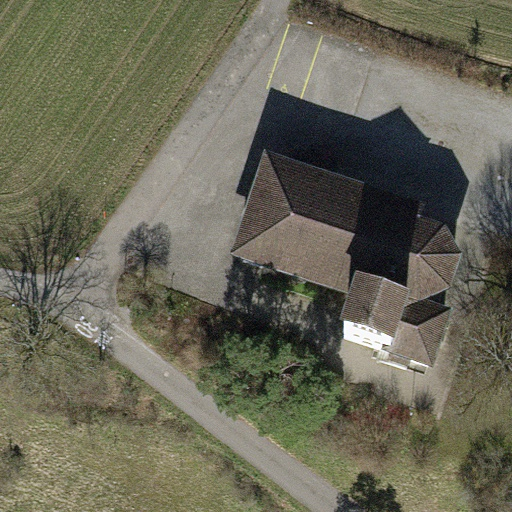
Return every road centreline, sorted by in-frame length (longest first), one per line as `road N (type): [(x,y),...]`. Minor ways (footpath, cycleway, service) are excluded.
road 1 (residential): [(345,511),(80,307)]
road 2 (residential): [(80,307),(235,75)]
